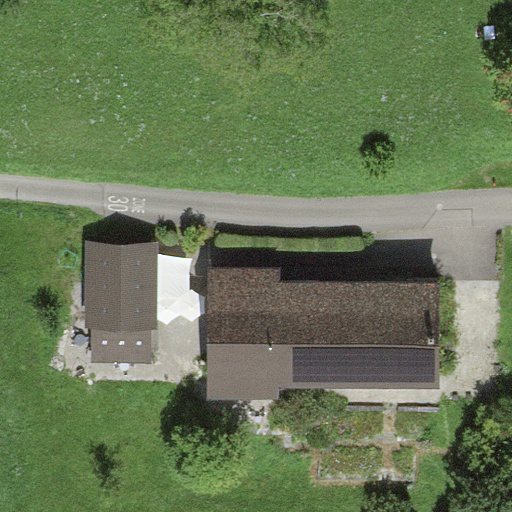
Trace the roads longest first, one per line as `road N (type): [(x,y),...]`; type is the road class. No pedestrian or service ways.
road 1 (track): [(0,192),(379,216)]
road 2 (residential): [(511,212),(379,216)]
